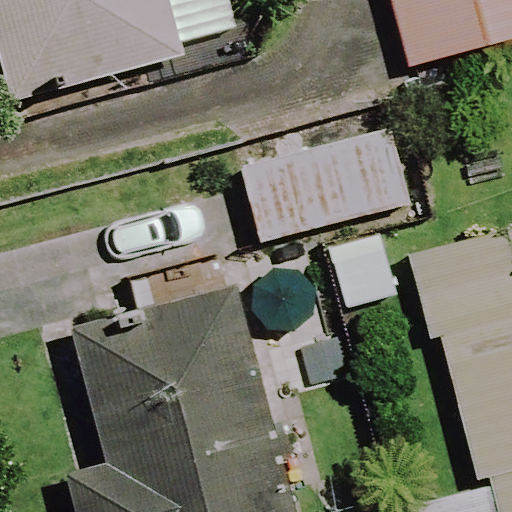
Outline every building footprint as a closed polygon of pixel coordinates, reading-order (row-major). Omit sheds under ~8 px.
[(0,0),(0,32),(19,104),(226,50),(212,0),(0,0)] [(511,42),(511,0),(393,0),(412,69),(511,42)] [(411,207),(392,134),(246,170),(264,244),(411,207)] [(511,511),(511,235),(404,262),(427,351),(447,346),(484,493),(411,511),(511,511)] [(299,511),(247,291),(80,330),(115,479),(76,489),(81,511),(299,511)]
